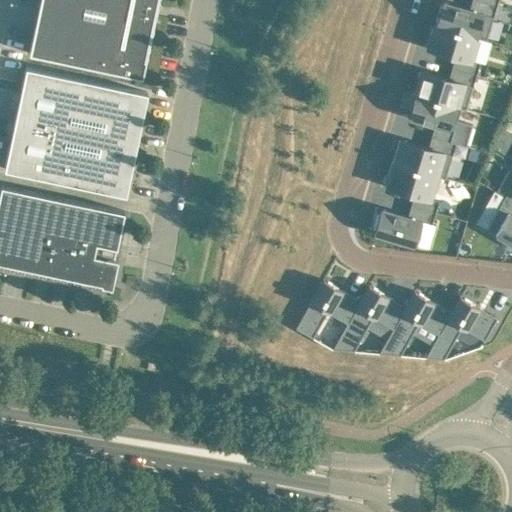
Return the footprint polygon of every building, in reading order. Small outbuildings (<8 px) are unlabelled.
[(39,0),(28,52),(132,74),(142,76),(157,0),(39,0)] [(441,0),(434,23),(477,36),(476,37),(486,40),(496,4),(482,0),(470,0),(468,9),(441,0)] [(434,23),(427,47),(455,55),(451,66),(476,73),(479,61),(470,59),(476,37),(477,36),(434,23)] [(16,110),(15,117),(128,141),(138,93),(146,95),(147,91),(25,65),(19,94),(16,110)] [(420,69),(413,92),(461,106),(460,107),(465,109),(476,73),(451,66),(448,78),(420,69)] [(413,92),(407,116),(434,124),(431,135),(455,142),(455,143),(465,146),(472,124),(457,119),(460,107),(461,106),(413,92)] [(293,150),(316,156),(328,114),(306,107),(293,150)] [(10,139),(4,168),(125,194),(126,190),(118,188),(128,141),(15,117),(13,123),(10,139)] [(400,139),(393,161),(436,174),(435,175),(444,178),(455,143),(455,142),(431,135),(427,147),(400,139)] [(393,161),(386,185),(414,193),(411,204),(435,211),(438,199),(429,197),(435,175),(436,174),(393,161)] [(117,258),(113,257),(124,210),(0,184),(0,185),(0,260),(80,278),(79,279),(111,286),(117,258)] [(486,227),(486,228),(500,236),(499,237),(511,244),(511,199),(504,195),(504,196),(486,227)] [(376,211),(372,227),(374,227),(372,232),(415,244),(422,221),(431,223),(435,211),(411,204),(407,216),(379,208),(378,212),(376,211)] [(280,247),(301,250),(301,241),(281,239),(280,247)] [(323,279),(295,327),(313,337),(328,311),(347,322),(347,323),(360,300),(323,279)] [(347,323),(333,348),(354,350),(373,317),(393,328),(406,305),(369,284),(360,300),(347,323)] [(452,311),(414,290),(406,305),(393,328),(379,352),(400,354),(419,322),(439,334),(452,311)] [(462,327),(485,339),(498,317),(461,296),(452,311),(439,334),(426,357),(444,358),(462,327)]
